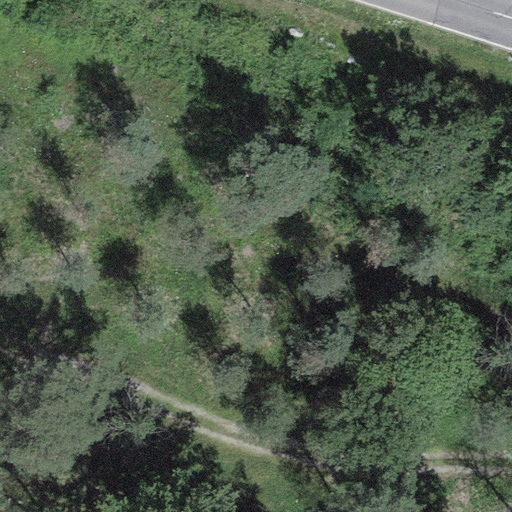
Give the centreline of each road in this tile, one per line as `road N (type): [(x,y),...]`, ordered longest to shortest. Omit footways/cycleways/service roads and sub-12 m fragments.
road 1 (track): [(116,397),(511,466)]
road 2 (track): [(0,358),(116,397)]
